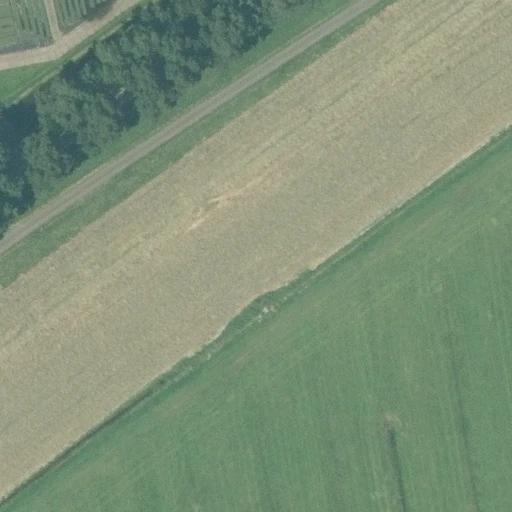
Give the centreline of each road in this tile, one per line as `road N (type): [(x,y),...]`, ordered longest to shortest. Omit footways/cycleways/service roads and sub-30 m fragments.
road 1 (unclassified): [(0,255),(391,0)]
road 2 (unclassified): [(0,191),(265,0)]
